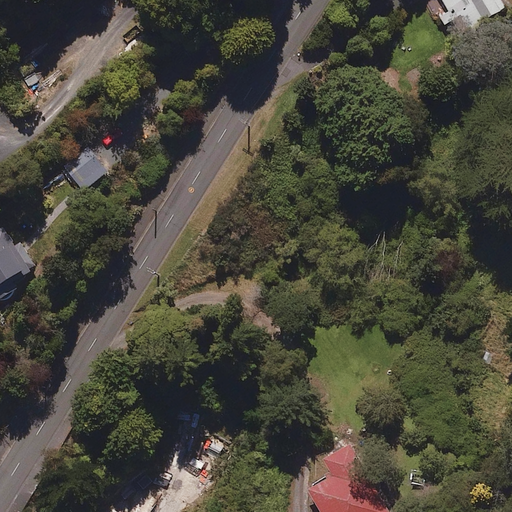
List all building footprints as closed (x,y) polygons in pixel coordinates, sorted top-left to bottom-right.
[(502,0),(441,0),(458,30),(505,5),(502,0)] [(90,147),(60,169),(77,192),(107,169),(90,147)] [(21,250),(4,224),(0,226),(0,296),(41,271),(27,247),(21,250)] [(511,377),(511,360),(500,354),(493,367),(511,377)] [(389,511),(348,439),(319,456),(328,473),(305,486),(319,511),(389,511)]
